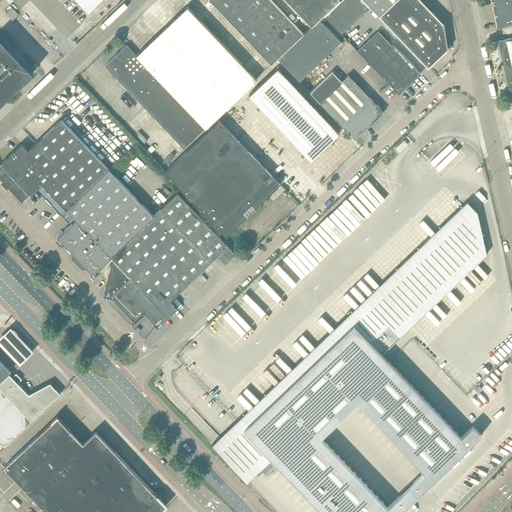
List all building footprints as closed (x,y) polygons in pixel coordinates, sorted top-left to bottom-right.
[(73,0),(88,15),(103,0),(73,0)] [(209,0),(271,65),(277,58),(303,34),(271,0),(209,0)] [(339,0),(286,0),(311,26),(319,19),(339,0)] [(341,33),(342,32),(369,6),(364,0),(340,0),(324,16),(340,32),(341,33)] [(364,0),(369,6),(386,23),(419,57),(428,67),(447,49),(447,50),(448,50),(444,22),(443,22),(443,23),(421,0),(364,0)] [(511,0),(491,0),(497,26),(511,22),(511,0)] [(187,7),(136,55),(206,127),(256,79),(187,7)] [(5,13),(12,20),(18,15),(11,8),(5,13)] [(319,19),(311,26),(303,34),(277,58),(299,81),(340,42),(319,19)] [(378,30),(357,50),(364,57),(389,84),(399,94),(400,94),(399,93),(406,87),(406,88),(413,81),(412,81),(417,76),(418,77),(419,76),(418,75),(420,74),(417,70),(417,69),(393,44),(392,45),(378,30)] [(0,103),(34,72),(0,36),(0,103)] [(511,37),(498,41),(511,105),(511,37)] [(116,77),(184,148),(206,127),(136,55),(127,45),(105,65),(113,74),(114,72),(118,76),(116,77)] [(278,67),(249,95),(310,160),(340,133),(278,67)] [(310,92),(355,139),(384,112),(348,75),(341,81),(332,71),(310,92)] [(66,210),(109,169),(61,119),(28,150),(22,144),(0,164),(0,175),(24,201),(42,184),(66,210)] [(219,120),(165,172),(226,236),(281,184),(219,120)] [(112,171),(109,169),(66,210),(75,219),(57,236),(73,254),(72,254),(72,259),(78,265),(82,265),(83,264),(92,274),(111,256),(154,216),(112,171)] [(377,169),(350,195),(361,206),(366,201),(369,203),(373,200),(375,203),(380,198),(383,200),(388,195),(384,192),(392,184),(377,169)] [(302,194),(316,183),(313,179),(304,186),(301,182),(296,186),(302,194)] [(217,255),(225,263),(236,253),(178,193),(162,208),(211,261),(217,255)] [(106,284),(105,289),(114,292),(114,293),(113,297),(136,321),(144,314),(157,327),(177,308),(170,300),(211,261),(162,208),(154,216),(111,256),(114,260),(109,265),(111,266),(106,284)] [(270,271),(221,317),(244,341),(269,317),(266,313),(290,291),(270,271)] [(322,511),(400,511),(481,435),(473,426),(461,437),(382,354),(400,336),(389,324),(370,342),(354,324),(243,429),(322,511)] [(0,336),(0,346),(18,365),(32,352),(9,328),(0,336)] [(15,374),(12,377),(8,373),(11,370),(0,358),(0,441),(5,446),(31,421),(60,394),(60,393),(59,393),(50,383),(28,395),(17,383),(21,380),(15,374)] [(83,444),(58,417),(57,417),(4,467),(46,511),(158,511),(166,506),(96,431),(83,444)]
